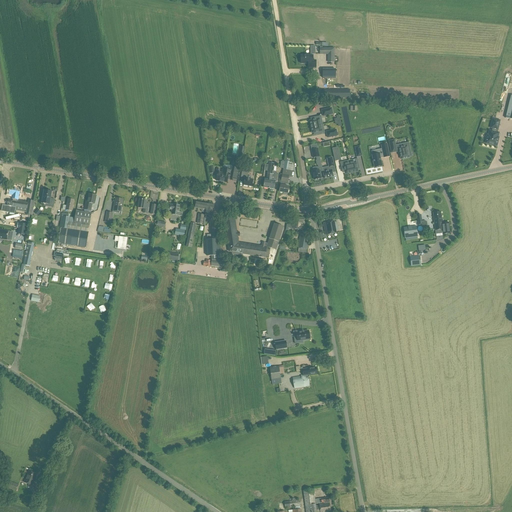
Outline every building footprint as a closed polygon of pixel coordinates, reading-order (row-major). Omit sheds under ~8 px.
[(334,48),(320,48),(320,54),(328,54),(328,62),(334,62),(334,48)] [(313,56),(301,56),(301,64),(308,64),(308,68),(316,68),(316,61),(313,61),(313,56)] [(323,70),(323,78),(336,78),(336,70),(323,70)] [(322,90),(322,98),(349,98),(349,90),(322,90)] [(322,125),(321,116),(311,119),(311,121),(310,121),(311,127),(322,125)] [(488,135),(486,143),(496,146),(498,138),(499,133),(497,133),(496,132),(497,129),(498,130),(500,121),(493,119),(491,128),(492,128),(492,131),(489,131),(488,136),(488,135)] [(324,133),(322,125),(311,127),(312,133),(314,133),(314,135),(324,133)] [(411,156),(409,143),(395,146),(394,140),(389,141),(391,153),(397,152),(396,150),(399,149),(401,159),(409,158),(409,157),(411,156)] [(311,146),(312,150),(311,150),(313,158),(319,157),(318,149),(317,149),(316,144),(311,146)] [(374,164),(375,168),(382,166),(380,158),(383,157),(384,158),(389,156),(387,144),(381,145),(382,151),(375,152),(376,155),(372,156),(373,159),(372,160),(373,164),(374,164)] [(338,148),(332,149),(335,161),(341,160),(338,148)] [(329,167),(322,168),(323,176),(324,178),(332,176),(332,177),(333,176),(332,173),(335,172),(332,158),(327,159),(329,167)] [(357,159),(349,161),(351,172),(357,171),(357,170),(359,169),(357,159)] [(351,172),(349,161),(341,163),(343,173),(345,172),(345,174),(351,172)] [(265,179),(263,188),(274,189),(276,181),(277,181),(278,173),(273,173),(274,166),(269,165),(265,164),(264,170),(266,171),(266,173),(267,174),(267,171),(268,171),(266,179),(265,179)] [(232,165),(232,170),(224,168),(223,174),(222,182),(227,183),(228,178),(230,178),(230,179),(238,181),(240,166),(232,165)] [(323,176),(322,168),(322,167),(317,168),(317,167),(313,168),(313,171),(312,171),(314,180),(321,179),(320,176),(323,176)] [(280,186),(279,192),(284,193),(284,194),(284,195),(287,195),(287,194),(288,194),(289,187),(285,186),(285,184),(287,184),(289,176),(291,176),(292,171),(283,170),(281,183),(281,186),(280,186)] [(252,187),(253,180),(247,179),(248,173),(242,172),(241,177),(245,178),(244,185),(252,187)] [(8,200),(7,206),(16,207),(16,210),(27,212),(28,204),(17,202),(17,201),(18,196),(19,197),(21,188),(17,187),(17,188),(10,187),(9,195),(13,195),(12,200),(8,200)] [(42,198),(41,201),(42,202),(42,204),(44,204),(44,206),(52,207),(53,205),(54,206),(55,200),(51,199),(52,192),(44,191),(43,196),(42,196),(42,198)] [(86,198),(85,209),(91,210),(92,204),(95,204),(96,196),(89,195),(89,199),(86,198)] [(113,210),(112,211),(113,211),(119,212),(121,212),(121,211),(123,200),(115,198),(114,206),(113,205),(113,210)] [(66,206),(66,210),(72,211),(75,200),(68,199),(66,206)] [(140,199),(138,208),(144,209),(144,213),(147,213),(149,204),(146,204),(147,201),(140,199)] [(210,208),(207,208),(208,205),(197,203),(196,208),(202,209),(202,212),(206,213),(206,216),(208,216),(209,211),(210,208)] [(169,204),(168,210),(172,210),(171,220),(178,221),(179,216),(182,216),(182,213),(179,213),(180,206),(173,205),(169,204)] [(208,204),(208,205),(207,208),(210,208),(209,211),(208,216),(206,216),(205,218),(209,218),(209,216),(213,217),(214,210),(213,210),(214,206),(212,205),(212,204),(208,204)] [(16,208),(3,205),(2,211),(15,214),(16,208)] [(61,228),(58,244),(86,248),(88,233),(87,233),(88,226),(90,226),(92,213),(76,211),(75,218),(62,216),(60,228),(61,228)] [(441,212),(433,213),(435,230),(440,230),(440,225),(442,225),(442,224),(441,212)] [(294,217),(292,229),(302,231),(304,218),(294,217)] [(234,218),(224,220),(230,252),(232,253),(232,255),(242,257),(243,255),(265,258),(266,258),(269,259),(269,255),(270,252),(270,249),(276,251),(283,227),(274,224),(268,244),(265,244),(265,243),(262,243),(262,247),(239,243),(237,236),(240,235),(239,233),(237,233),(234,218)] [(253,226),(254,221),(242,218),(241,224),(243,225),(242,228),(245,228),(246,223),(250,224),(250,225),(253,226)] [(334,221),(326,223),(328,235),(336,233),(334,221)] [(29,225),(21,223),(19,233),(27,235),(29,225)] [(187,243),(191,244),(192,244),(196,224),(191,223),(187,243)] [(450,233),(449,223),(442,224),(442,225),(440,225),(440,230),(442,229),(443,234),(450,233)] [(209,243),(207,243),(209,256),(222,255),(221,239),(220,240),(219,227),(211,227),(212,235),(208,235),(209,243)] [(417,237),(416,227),(404,228),(405,239),(417,237)] [(176,229),(175,235),(184,237),(185,231),(176,229)] [(0,230),(0,238),(11,240),(12,236),(8,235),(8,231),(0,230)] [(300,236),(298,248),(307,250),(309,238),(300,236)] [(119,237),(116,237),(116,241),(119,241),(118,244),(118,249),(121,249),(125,250),(127,238),(119,237)] [(28,243),(23,265),(29,266),(34,244),(28,243)] [(22,259),(23,257),(22,257),(23,254),(23,252),(13,250),(12,257),(22,259)] [(56,251),(55,261),(61,262),(63,252),(56,251)] [(169,253),(168,260),(178,262),(179,255),(169,253)] [(420,256),(410,257),(411,266),(421,265),(420,256)] [(454,313),(451,306),(445,309),(447,315),(454,313)] [(300,331),(293,332),(295,344),(303,343),(302,340),(309,339),(309,337),(310,337),(309,333),(308,331),(300,332),(300,331)] [(285,341),(275,343),(276,350),(286,348),(285,341)] [(279,366),(270,368),(272,380),(281,379),(279,366)] [(308,376),(308,375),(318,374),(317,367),(303,369),(303,368),(300,368),(301,373),(303,372),(304,377),(308,376)] [(310,386),(308,376),(304,377),(293,379),(294,389),(310,386)] [(277,386),(269,387),(274,416),(278,416),(276,405),(280,405),(277,386)] [(321,393),(290,400),(291,407),(297,406),(298,412),(324,407),(322,400),(321,393)] [(28,470),(23,482),(32,486),(37,474),(28,470)] [(11,482),(8,489),(16,492),(19,485),(11,482)] [(314,490),(303,491),(305,506),(316,505),(314,490)] [(300,500),(284,502),(285,508),(300,506),(300,500)]
